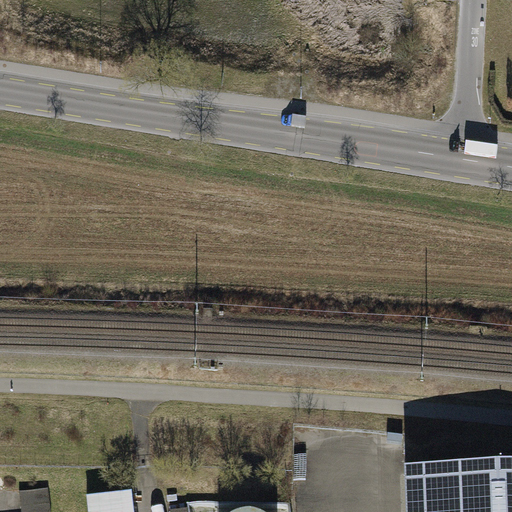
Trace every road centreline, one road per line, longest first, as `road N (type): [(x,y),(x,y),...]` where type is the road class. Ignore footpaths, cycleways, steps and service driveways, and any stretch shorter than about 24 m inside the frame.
road 1 (primary): [(0,88),(459,158)]
road 2 (residential): [(474,0),(459,158)]
